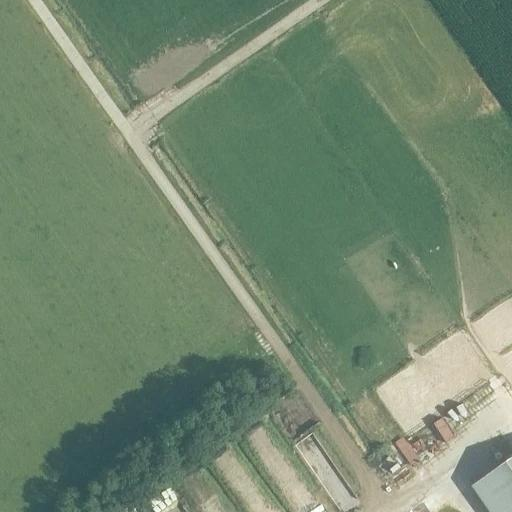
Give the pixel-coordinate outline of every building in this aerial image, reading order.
[(235,434),(240,450),(268,442),(263,425),(235,434)] [(411,468),(429,467),(428,445),(410,446),(411,468)] [(228,447),(207,460),(232,499),(252,487),(228,447)] [(490,511),(511,511),(511,459),(472,487),(490,511)] [(167,485),(184,511),(216,511),(213,507),(224,500),(200,463),(167,485)] [(161,487),(145,498),(155,511),(159,511),(172,503),(161,487)]
